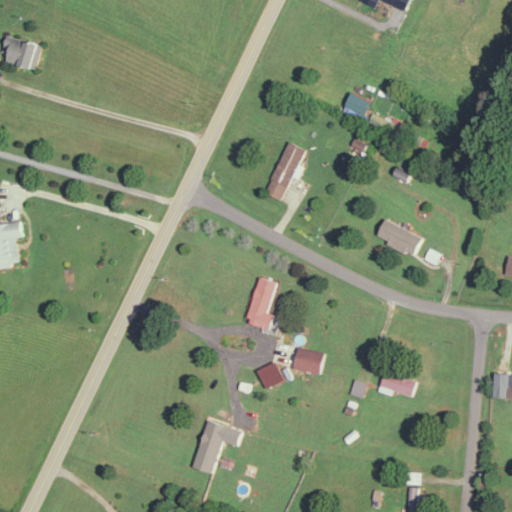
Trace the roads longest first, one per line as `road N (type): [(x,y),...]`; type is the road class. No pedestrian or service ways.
road 1 (tertiary): [(30,511),(277,0)]
road 2 (residential): [(186,190),(376,289),(435,308),(511,317)]
road 3 (residential): [(486,315),(468,511)]
